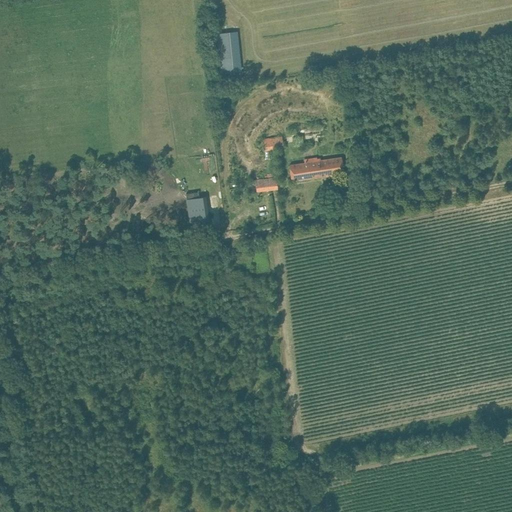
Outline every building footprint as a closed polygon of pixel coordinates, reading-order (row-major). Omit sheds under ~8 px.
[(234,72),(229,32),(216,34),(220,74),(234,72)] [(304,135),(294,137),(295,145),(305,143),(304,135)] [(262,139),(264,149),(283,147),(282,136),(262,139)] [(289,165),(290,171),(292,181),(344,174),(341,157),(320,160),(320,158),(316,158),(316,157),(304,159),(304,163),(289,165)] [(255,180),(255,181),(256,191),(278,189),(277,177),(255,180)] [(187,200),(190,223),(209,220),(205,197),(187,200)]
